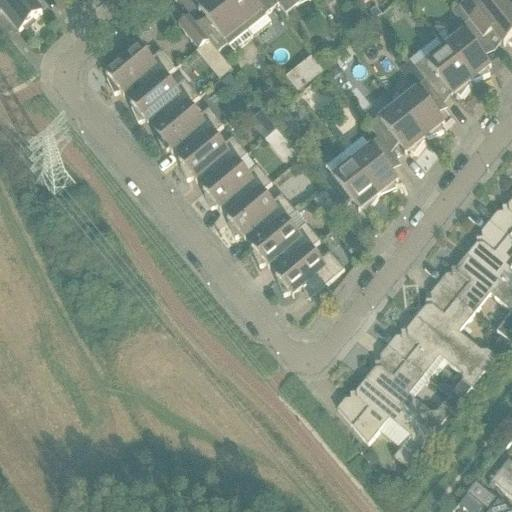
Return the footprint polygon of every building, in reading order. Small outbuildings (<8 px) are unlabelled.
[(0,0),(0,13),(2,12),(19,34),(23,31),(25,33),(35,26),(33,23),(42,16),(29,0),(0,0)] [(202,9),(198,12),(199,13),(200,12),(207,21),(211,26),(201,33),(209,44),(218,55),(228,47),(234,55),(252,40),(220,0),(206,0),(199,3),(202,9)] [(220,0),(252,40),(271,25),(265,18),(275,10),(266,0),(220,0)] [(266,0),(275,10),(278,7),(286,17),(293,12),(294,15),(295,14),(293,10),(310,2),(309,0),(266,0)] [(460,12),(454,17),(463,28),(469,23),(483,41),(484,41),(493,33),(504,47),(503,47),(504,48),(507,46),(511,48),(511,16),(510,15),(498,0),(494,0),(485,8),(479,0),(473,0),(461,10),(459,11),(460,12)] [(376,10),(370,15),(376,22),(381,18),(376,10)] [(366,12),(357,19),(365,29),(374,22),(366,12)] [(199,52),(209,44),(201,33),(189,19),(179,28),(199,52)] [(455,44),(446,52),(471,84),(473,83),(474,84),(490,78),(487,72),(491,69),(490,68),(489,68),(479,55),(489,47),(484,41),(483,41),(469,23),(463,28),(450,38),(455,44)] [(377,27),(368,35),(375,43),(384,35),(377,27)] [(197,56),(211,74),(224,64),(209,46),(197,56)] [(136,86),(145,96),(164,80),(165,81),(175,72),(160,55),(150,63),(140,51),(130,59),(130,58),(117,65),(120,68),(108,78),(107,77),(106,78),(108,81),(107,82),(114,98),(120,95),(123,99),(124,98),(123,97),(136,86)] [(415,71),(424,83),(432,92),(441,85),(452,98),(451,99),(452,100),(455,97),(461,101),(471,87),(470,86),(471,84),(446,52),(427,67),(424,63),(415,71)] [(285,78),(297,93),(322,73),(310,58),(285,78)] [(224,64),(211,74),(219,84),(232,73),(224,64)] [(335,67),(327,74),(334,82),(339,77),(340,72),(335,67)] [(230,78),(221,85),(230,98),(239,91),(230,78)] [(161,115),(169,125),(189,109),(199,101),(185,84),(174,92),(165,81),(164,80),(145,96),(132,107),(131,106),(130,107),(133,110),(131,111),(138,127),(144,124),(148,128),(149,127),(148,126),(161,115)] [(418,95),(399,109),(425,141),(427,140),(428,141),(443,135),(441,129),(445,126),(444,125),(443,126),(432,112),(442,105),(432,92),(424,83),(415,91),(418,95)] [(237,105),(222,118),(228,125),(243,113),(237,105)] [(185,144),(193,153),(193,154),(213,138),(223,130),(209,112),(199,121),(189,109),(169,125),(156,136),(155,135),(154,135),(157,139),(155,140),(163,155),(169,153),(172,156),(173,156),(172,155),(185,144)] [(368,128),(378,141),(385,149),(395,142),(405,155),(404,156),(405,157),(409,154),(414,158),(424,144),(423,143),(425,141),(399,109),(381,124),(378,120),(368,128)] [(287,115),(275,125),(288,140),(299,130),(287,115)] [(266,142),(276,134),(260,116),(251,124),(266,142)] [(266,142),(277,154),(286,146),(276,134),(266,142)] [(179,163),(178,164),(181,167),(180,169),(187,184),(193,181),(196,185),(197,184),(196,183),(209,172),(217,182),(218,183),(237,167),(238,167),(248,158),(233,141),(223,149),(213,138),(193,154),(193,153),(180,164),(179,163)] [(362,140),(344,155),(353,166),(371,152),(369,148),(362,140)] [(371,152),(353,166),(378,199),(380,197),(381,199),(397,192),(394,186),(398,183),(397,182),(396,183),(386,169),(395,162),(385,149),(378,141),(369,148),(371,152)] [(286,146),(277,154),(286,165),(295,157),(286,146)] [(325,170),(331,177),(334,181),(353,166),(344,155),(325,170)] [(378,199),(353,166),(334,181),(331,177),(322,185),(339,207),(348,199),(359,213),(358,213),(359,214),(362,211),(368,215),(378,202),(377,200),(378,199)] [(204,192),(203,193),(205,196),(204,198),(211,213),(217,210),(220,214),(221,213),(220,212),(233,201),(242,211),(242,212),(261,195),(262,196),(272,187),(257,170),(247,178),(238,167),(237,167),(218,183),(217,182),(204,193),(204,192)] [(228,221),(227,222),(230,225),(228,226),(235,242),(241,239),(244,243),(245,242),(245,241),(257,230),(266,240),(286,224),(286,225),(296,216),(281,199),(271,207),(262,196),(261,195),(242,212),(242,211),(229,222),(228,221)] [(326,195),(322,195),(313,202),(312,206),(321,215),(325,216),(334,208),(334,205),(326,195)] [(497,215),(489,225),(511,243),(511,203),(508,208),(508,214),(497,215)] [(252,250),(251,251),(254,254),(252,255),(259,270),(265,268),(269,272),(270,271),(269,270),(282,259),(290,269),(310,253),(320,245),(306,227),(296,216),(286,225),(286,224),(266,240),(253,251),(252,250)] [(477,247),(467,259),(511,295),(511,275),(510,274),(511,271),(511,243),(489,225),(481,235),(482,246),(477,247)] [(290,269),(277,280),(276,279),(275,279),(278,283),(276,284),(284,299),(290,296),(293,300),(294,299),(293,298),(306,288),(315,298),(326,289),(344,274),(330,256),(320,265),(310,253),(290,269)] [(446,278),(438,287),(475,317),(491,298),(511,315),(511,295),(467,259),(457,271),(458,276),(446,278)] [(426,309),(416,321),(484,376),(497,361),(487,353),(487,354),(481,354),(460,336),(475,317),(438,287),(430,297),(432,309),(426,309)] [(326,289),(315,298),(321,306),(332,297),(326,289)] [(511,316),(503,327),(497,335),(502,339),(510,345),(511,342),(511,316)] [(396,340),(388,350),(424,380),(440,360),(445,364),(462,378),(462,384),(451,398),(460,406),(484,376),(416,321),(407,333),(407,339),(396,340)] [(502,339),(493,349),(501,356),(510,345),(502,339)] [(375,372),(366,383),(434,439),(454,414),(445,406),(437,416),(431,417),(414,403),(409,399),(424,380),(388,350),(380,360),(381,371),(375,372)] [(440,360),(424,380),(429,384),(445,364),(440,360)] [(424,380),(409,399),(414,403),(429,384),(424,380)] [(345,402),(337,412),(368,449),(379,436),(400,453),(394,461),(407,471),(434,439),(366,383),(356,395),(357,401),(345,402)] [(460,406),(451,398),(445,406),(454,414),(460,406)] [(492,485),(511,502),(511,466),(509,464),(492,485)] [(463,504),(459,509),(463,511),(464,510),(465,511),(481,511),(483,510),(476,504),(469,498),(463,504)]
